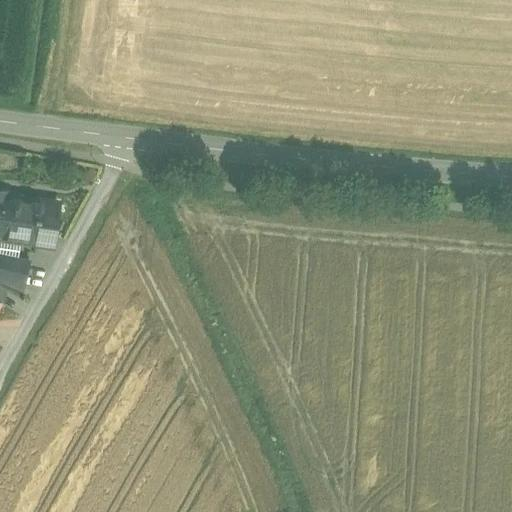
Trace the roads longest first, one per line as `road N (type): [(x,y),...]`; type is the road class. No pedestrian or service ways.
road 1 (secondary): [(511,179),(129,139)]
road 2 (residential): [(129,139),(0,383)]
road 3 (secondary): [(129,139),(0,123)]
